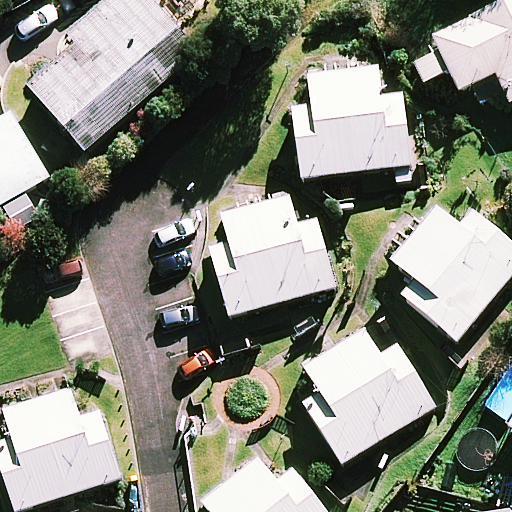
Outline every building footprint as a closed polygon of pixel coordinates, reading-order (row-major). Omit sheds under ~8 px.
[(197,60),(143,0),(118,0),(55,57),(63,65),(28,97),(86,161),(197,60)] [(460,103),(470,98),(477,113),(504,99),(511,114),(511,113),(511,11),(408,64),(423,94),(449,81),(460,103)] [(377,77),(309,86),(313,117),(295,119),(305,188),(412,172),(403,110),(383,113),(377,77)] [(50,183),(9,120),(0,126),(0,213),(0,214),(50,183)] [(296,232),(288,205),(223,223),(232,253),(211,258),(230,325),(335,295),(316,227),(296,232)] [(511,282),(511,243),(478,216),(461,237),(437,217),(392,271),(416,290),(403,307),(456,350),(511,282)] [(381,364),(365,338),(305,376),(324,405),(306,416),(342,471),(435,412),(398,354),(381,364)] [(79,427),(70,398),(5,419),(13,444),(0,448),(0,469),(14,511),(41,511),(121,486),(99,421),(79,427)] [(511,425),(501,443),(511,449),(511,425)] [(280,490),(260,466),(204,511),(321,511),(294,478),(280,490)]
